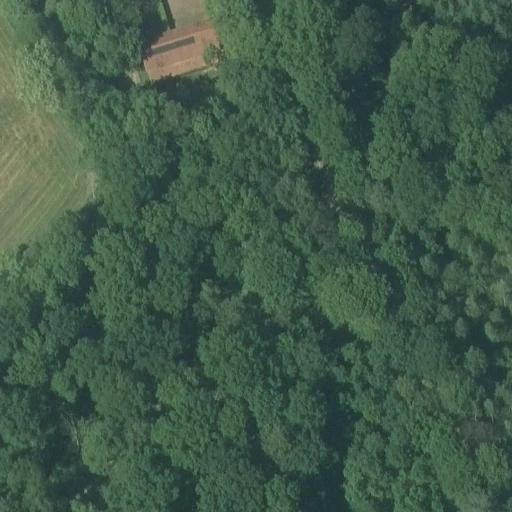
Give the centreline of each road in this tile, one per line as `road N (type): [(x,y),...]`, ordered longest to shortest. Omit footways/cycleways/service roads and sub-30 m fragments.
road 1 (track): [(67,511),(335,194)]
road 2 (track): [(492,511),(355,246)]
road 3 (track): [(325,511),(309,228)]
road 4 (track): [(311,129),(269,0)]
road 5 (track): [(355,246),(311,129)]
